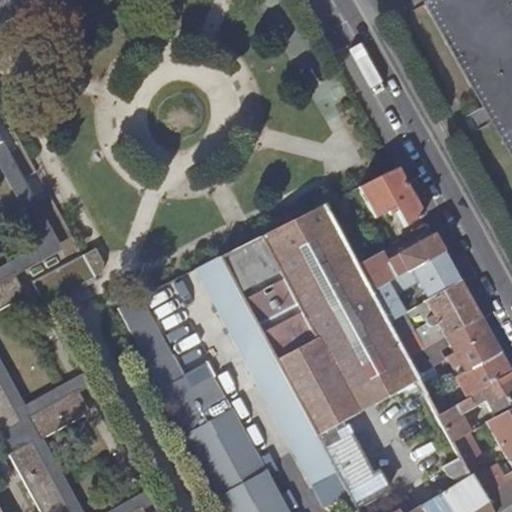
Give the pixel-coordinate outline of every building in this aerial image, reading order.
[(511,0),(438,0),(427,7),(511,155),(511,0)] [(0,281),(15,274),(17,277),(19,276),(59,252),(1,143),(0,143),(0,172),(40,247),(0,268),(0,281)] [(396,169),(358,188),(376,219),(395,208),(405,227),(424,217),(396,169)] [(323,206),(330,220),(342,214),(340,209),(356,201),(351,192),(323,206)] [(356,267),(330,220),(323,206),(261,237),(337,380),(357,414),(367,408),(368,409),(418,383),(415,377),(406,361),(387,324),(386,321),(371,293),(357,266),(356,267)] [(383,251),(357,266),(371,293),(443,251),(434,235),(398,254),(399,256),(389,262),(383,251)] [(337,380),(261,237),(220,258),(323,448),(349,496),(356,509),(389,492),(379,473),(377,474),(375,469),(370,470),(344,422),(358,416),(357,414),(337,380)] [(104,262),(96,248),(93,249),(82,255),(33,282),(46,304),(47,304),(103,273),(104,262)] [(423,291),(455,273),(443,251),(371,293),(386,321),(387,324),(402,316),(405,314),(396,297),(418,284),(423,291)] [(323,448),(220,258),(197,270),(315,488),(299,497),(307,511),(318,511),(349,496),(323,448)] [(429,301),(460,283),(455,273),(423,291),(429,301)] [(0,310),(27,296),(17,277),(15,274),(0,281),(0,310)] [(406,361),(480,318),(460,283),(429,301),(416,308),(424,324),(426,323),(428,325),(430,327),(435,336),(421,344),(406,317),(402,316),(387,324),(406,361)] [(227,511),(286,511),(231,411),(209,423),(142,298),(119,309),(184,430),(227,511)] [(459,377),(500,353),(480,318),(406,361),(415,377),(445,360),(440,352),(450,346),(455,354),(447,358),(459,377)] [(469,399),(511,374),(500,353),(459,377),(457,377),(469,399)] [(0,450),(4,459),(10,455),(32,443),(32,444),(42,439),(33,424),(29,417),(79,390),(85,403),(96,397),(83,373),(25,405),(0,357),(0,385),(21,424),(0,434),(0,450)] [(495,420),(511,409),(511,374),(469,399),(458,406),(437,418),(451,444),(468,435),(477,430),(474,425),(469,428),(461,414),(485,402),(495,420)] [(458,406),(469,399),(457,377),(454,380),(463,396),(455,400),(458,406)] [(425,396),(437,418),(458,406),(455,400),(446,384),(425,396)] [(0,434),(21,424),(0,385),(0,434)] [(43,438),(90,412),(85,403),(79,390),(29,417),(33,424),(42,439),(43,438)] [(511,465),(511,409),(495,420),(488,424),(511,465)] [(460,460),(464,468),(481,458),(468,435),(451,444),(460,460)] [(69,511),(134,511),(143,508),(145,511),(159,511),(147,490),(108,511),(83,511),(43,438),(42,439),(32,444),(69,511)] [(41,511),(69,511),(32,444),(32,443),(10,455),(41,511)] [(424,511),(491,511),(474,481),(471,482),(466,472),(464,468),(460,460),(444,469),(448,477),(462,485),(423,510),(424,511)] [(474,481),(491,511),(503,511),(511,506),(511,472),(504,477),(498,465),(479,477),(474,468),(466,472),(471,482),(474,481)]
